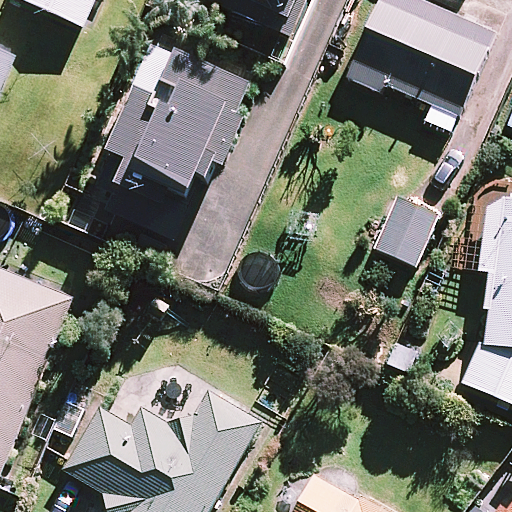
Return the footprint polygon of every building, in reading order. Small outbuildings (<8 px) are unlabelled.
[(97,0),(16,0),(83,31),(97,0)] [(251,0),(249,7),(293,28),(306,0),(251,0)] [(381,104),(387,89),(434,109),(427,124),(453,135),(495,39),(406,0),(384,0),(352,73),(346,88),(381,104)] [(168,244),(190,201),(199,183),(211,189),(258,98),(177,56),(157,95),(144,88),(94,185),(111,194),(103,210),(168,244)] [(440,220),(399,201),(377,251),(417,270),(440,220)] [(511,213),(489,211),(484,271),(489,271),(486,310),(490,310),(488,331),(463,385),(511,407),(511,213)] [(0,480),(72,303),(0,273),(0,480)] [(426,345),(401,334),(386,369),(411,380),(426,345)] [(108,496),(109,511),(212,511),(264,425),(209,392),(183,437),(142,413),(132,431),(102,413),(66,472),(108,496)] [(385,511),(320,475),(298,511),(385,511)]
